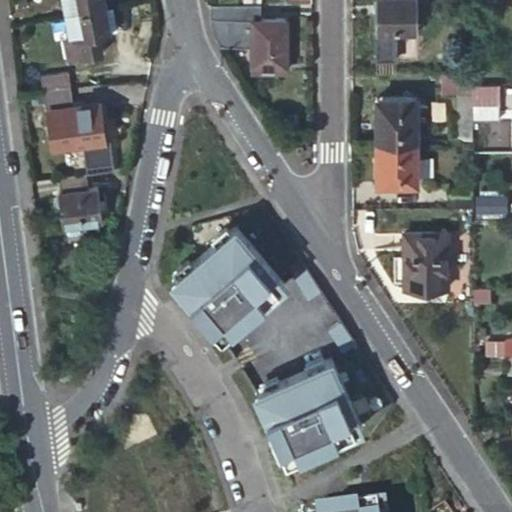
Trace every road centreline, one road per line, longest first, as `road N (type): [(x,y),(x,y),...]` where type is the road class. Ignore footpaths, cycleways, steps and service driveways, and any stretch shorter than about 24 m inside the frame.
road 1 (residential): [(305,220),(500,511)]
road 2 (residential): [(132,297),(178,336),(221,395),(262,511)]
road 3 (residential): [(198,56),(170,93),(132,297)]
road 4 (residential): [(334,0),(336,140),(305,220)]
road 5 (residential): [(0,229),(28,441)]
road 6 (residential): [(198,56),(305,220)]
road 7 (residential): [(132,297),(99,384),(52,438),(28,441)]
